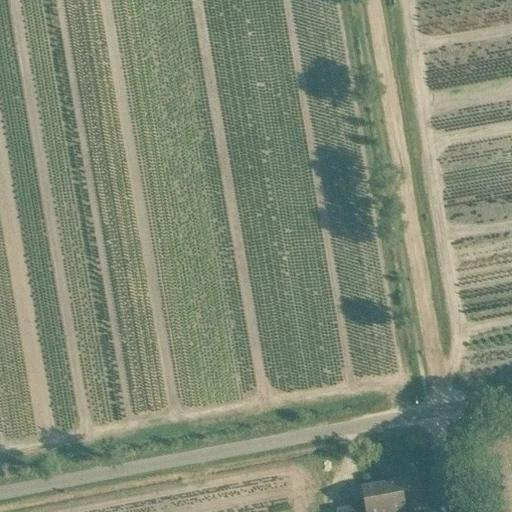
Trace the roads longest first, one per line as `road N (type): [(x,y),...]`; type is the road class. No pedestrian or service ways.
road 1 (unclassified): [(0,492),(511,397)]
road 2 (track): [(371,0),(439,410)]
